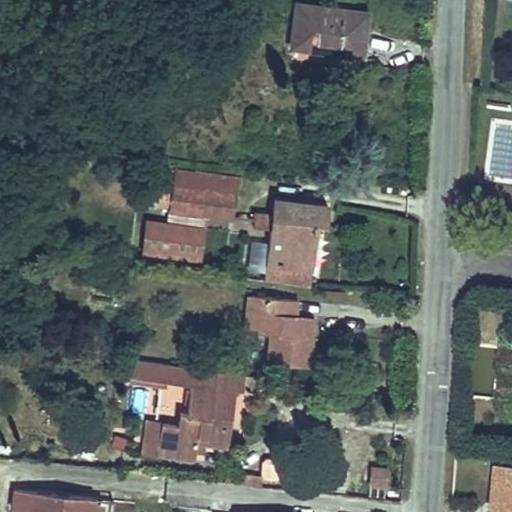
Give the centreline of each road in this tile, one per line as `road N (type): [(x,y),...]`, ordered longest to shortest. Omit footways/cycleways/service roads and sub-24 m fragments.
road 1 (residential): [(458,0),(444,278)]
road 2 (residential): [(444,278),(430,511)]
